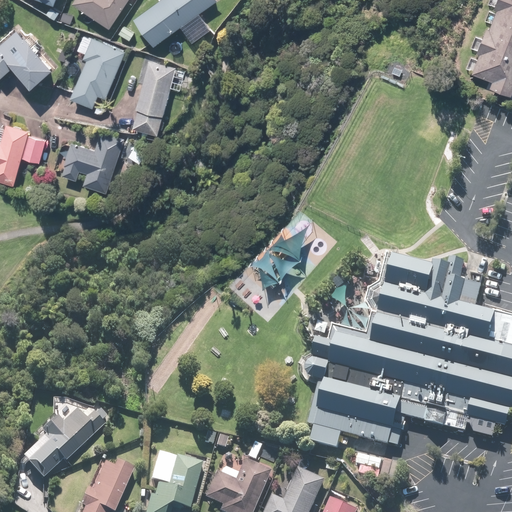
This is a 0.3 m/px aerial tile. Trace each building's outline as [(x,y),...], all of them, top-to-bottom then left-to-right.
[(76,0),(73,4),(111,29),(130,0),(76,0)] [(161,0),(135,19),(155,46),(219,1),(218,0),(161,0)] [(511,0),(493,0),(465,75),(505,90),(511,71),(511,0)] [(18,31),(0,46),(0,76),(2,78),(14,67),(33,89),(55,70),(27,37),(25,39),(18,31)] [(107,100),(127,52),(94,38),(85,59),(88,60),(72,99),(94,108),(99,96),(107,100)] [(137,110),(138,110),(133,129),(159,135),(164,117),(177,67),(150,60),(137,110)] [(31,131),(7,124),(2,143),(0,142),(0,180),(16,185),(23,158),(41,163),(47,140),(30,135),(31,131)] [(78,181),(81,171),(88,173),(84,186),(108,193),(126,139),(102,131),(96,150),(72,142),(65,166),(66,166),(63,176),(78,181)] [(364,335),(332,326),(317,385),(308,419),(400,443),(412,398),(508,423),(511,408),(511,347),(482,340),(498,279),(387,250),(364,335)] [(82,417),(76,410),(63,422),(57,416),(39,433),(45,439),(23,458),(42,479),(63,460),(65,462),(105,426),(101,422),(105,417),(98,410),(94,414),(90,410),(82,417)] [(189,510),(202,463),(176,456),(175,458),(158,453),(151,480),(158,482),(154,496),(150,495),(145,511),(170,511),(172,505),(189,510)] [(382,461),(356,454),(354,463),(361,465),(359,474),(377,479),(382,461)] [(219,511),(252,511),(271,470),(244,459),(235,480),(215,472),(204,498),(222,505),(219,511)] [(110,511),(115,511),(134,469),(116,461),(114,467),(104,463),(92,490),(87,488),(80,505),(85,507),(82,511),(109,511),(110,511)] [(310,511),(326,480),(298,467),(283,499),(273,495),(264,511),(310,511)] [(330,497),(323,511),(356,511),(358,509),(330,497)]
